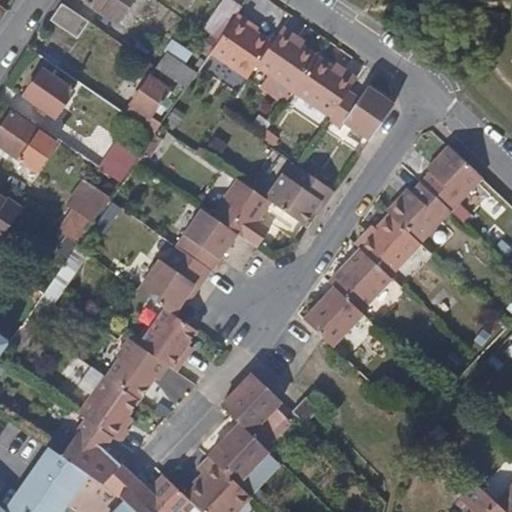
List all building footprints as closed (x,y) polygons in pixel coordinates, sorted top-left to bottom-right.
[(85,0),(85,1),(115,21),(130,0),(85,0)] [(229,0),(224,0),(205,28),(219,38),(235,14),(240,7),(229,0)] [(78,34),(88,19),(61,1),(51,16),(78,34)] [(219,38),(207,55),(246,81),(256,67),(271,44),(254,33),(247,28),(250,24),(235,14),(219,38)] [(257,29),(250,24),(247,28),(254,33),(257,29)] [(297,38),(283,28),(271,44),(256,67),(294,92),(317,58),(301,47),(294,42),(297,38)] [(304,43),(297,38),(294,42),(301,47),(304,43)] [(167,52),(157,66),(186,86),(196,72),(167,52)] [(332,68),(317,58),(294,92),(331,118),(349,91),(357,79),(342,68),(339,72),(332,68)] [(335,64),(332,68),(339,72),(342,68),(335,64)] [(42,67),(24,94),(54,115),(73,89),(42,67)] [(133,105),(127,113),(154,132),(159,124),(164,116),(153,108),(167,87),(149,75),(130,102),(133,105)] [(361,98),(349,91),(331,118),(329,120),(341,127),(345,121),(370,139),(394,103),(370,86),(361,98)] [(0,150),(18,163),(40,131),(13,112),(0,130),(0,150)] [(117,143),(100,167),(119,181),(134,160),(137,156),(117,143)] [(423,184),(453,212),(484,178),(451,147),(428,171),(431,173),(423,184)] [(80,178),(89,185),(108,197),(119,181),(100,167),(91,162),(80,178)] [(295,163),(269,200),(303,223),(312,210),(319,200),(324,204),(334,190),(298,165),(295,163)] [(240,180),(214,216),(236,232),(238,233),(257,246),(268,228),(256,220),(269,200),(240,180)] [(388,212),(391,215),(422,244),(453,212),(423,184),(412,194),(409,190),(388,212)] [(73,208),(91,220),(108,197),(89,185),(73,208)] [(0,234),(17,210),(0,197),(0,234)] [(319,200),(312,210),(318,213),(324,204),(319,200)] [(201,207),(175,244),(210,269),(236,232),(214,216),(201,207)] [(73,208),(58,229),(76,242),(91,220),(73,208)] [(362,250),(392,277),(422,244),(391,215),(378,229),(372,235),(368,232),(356,244),(362,250)] [(374,226),(368,232),(372,235),(378,229),(374,226)] [(163,306),(172,312),(183,297),(193,283),(198,286),(210,269),(175,244),(162,261),(158,259),(137,288),(163,306)] [(335,287),(361,312),(392,277),(362,250),(331,283),(335,287)] [(193,283),(183,297),(190,301),(200,287),(198,286),(193,283)] [(305,319),(334,347),(365,315),(361,312),(335,287),(305,319)] [(163,306),(137,343),(168,365),(177,372),(186,358),(181,354),(188,344),(198,330),(178,317),(172,312),(163,306)] [(0,334),(0,353),(8,340),(0,334)] [(132,340),(107,377),(138,398),(140,399),(156,376),(159,378),(168,365),(137,343),(132,340)] [(181,354),(186,358),(193,348),(188,344),(181,354)] [(78,383),(93,394),(106,376),(91,366),(78,383)] [(251,432),(282,402),(274,393),(252,373),(222,404),(231,413),(241,422),(251,432)] [(111,435),(121,442),(129,430),(124,427),(120,423),(127,413),(138,398),(107,377),(106,376),(93,394),(79,413),(87,418),(111,435)] [(306,397),(292,411),(306,424),(320,410),(306,397)] [(120,423),(124,427),(132,416),(127,413),(120,423)] [(87,418),(62,455),(85,471),(102,483),(120,463),(102,447),(111,435),(87,418)] [(239,484),(270,451),(251,432),(241,422),(209,456),(239,484)] [(48,446),(2,511),(4,511),(10,506),(14,504),(18,504),(21,507),(23,511),(55,511),(85,471),(62,455),(48,446)] [(239,484),(209,456),(197,468),(204,475),(195,485),(185,495),(187,498),(201,511),(237,511),(252,497),(239,484)] [(134,477),(120,463),(102,483),(118,494),(134,477)] [(204,475),(197,468),(188,477),(195,485),(204,475)] [(136,511),(173,511),(187,498),(185,495),(167,479),(153,493),(134,477),(118,494),(124,500),(136,511)] [(511,511),(511,482),(496,501),(507,511),(511,511)] [(464,505),(457,511),(507,511),(496,501),(481,487),(477,484),(461,501),(464,505)] [(136,511),(124,500),(112,511),(136,511)]
